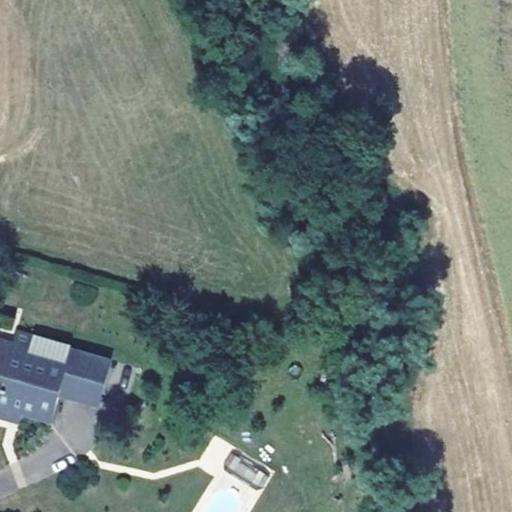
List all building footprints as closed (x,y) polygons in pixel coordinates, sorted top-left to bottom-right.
[(0,415),(10,419),(14,403),(23,405),(21,412),(52,420),(60,393),(100,404),(112,361),(71,349),(66,364),(28,353),(32,339),(33,336),(16,331),(13,344),(11,348),(0,345),(0,415)] [(71,349),(32,339),(28,353),(66,364),(71,349)] [(0,340),(0,345),(11,348),(13,344),(0,340)] [(23,405),(14,403),(10,419),(20,421),(21,412),(23,405)] [(261,489),(269,476),(234,453),(225,466),(261,489)]
